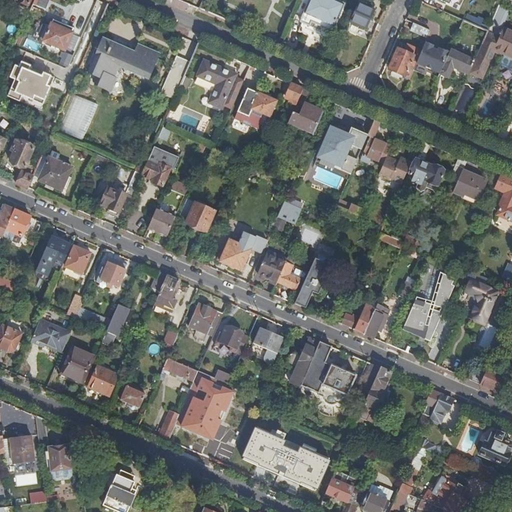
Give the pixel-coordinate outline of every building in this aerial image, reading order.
[(109,5),(98,0),(97,0),(90,17),(97,20),(94,29),(98,31),(109,5)] [(193,0),(191,5),(200,9),(203,0),(193,0)] [(302,0),(302,2),(296,15),(303,19),(301,22),(310,26),(312,22),(333,31),(345,4),(334,0),(302,0)] [(359,4),(351,22),(368,29),(375,11),(359,4)] [(43,12),(36,9),(30,22),(43,28),(45,27),(47,21),(43,19),(47,11),(44,10),(43,12)] [(479,17),(475,26),(485,30),(488,22),(479,17)] [(417,24),(415,23),(411,32),(427,39),(431,29),(430,29),(417,24)] [(491,48),(511,57),(511,54),(511,32),(492,24),(489,32),(476,61),(470,74),(483,80),(489,65),(485,63),(491,48)] [(65,30),(52,25),(45,42),(66,51),(73,34),(73,33),(74,29),(67,25),(65,30)] [(136,52),(105,39),(90,74),(99,78),(96,85),(111,92),(116,80),(114,78),(118,68),(148,81),(160,54),(139,45),(136,52)] [(434,46),(425,42),(421,52),(416,64),(440,74),(450,52),(444,50),(443,50),(439,49),(438,51),(432,49),(434,46)] [(389,70),(409,79),(413,70),(416,64),(421,52),(408,46),(405,52),(398,49),(389,70)] [(470,75),(470,74),(476,61),(451,50),(450,52),(440,74),(440,75),(449,79),(454,68),(470,75)] [(186,77),(192,63),(177,57),(160,94),(159,93),(159,94),(175,101),(181,87),(186,77)] [(233,109),(244,83),(236,79),(237,76),(205,62),(198,77),(218,86),(210,104),(223,110),(224,106),(233,109)] [(416,64),(413,70),(426,76),(428,73),(439,78),(440,75),(440,74),(416,64)] [(191,80),(186,77),(181,87),(187,90),(191,80)] [(303,89),(292,85),(286,99),(297,104),(303,89)] [(303,89),(297,104),(295,109),(294,111),(288,124),(314,135),(323,112),(305,104),(310,92),(303,89)] [(258,94),(248,90),(239,113),(250,117),(253,110),(271,118),(278,102),(259,93),(258,94)] [(100,105),(76,94),(60,130),(84,141),(100,105)] [(381,123),(375,121),(368,137),(371,138),(364,156),(384,165),(387,157),(392,146),(375,139),(381,123)] [(362,150),(368,137),(352,130),(350,136),(331,128),(318,158),(337,166),(336,168),(352,175),(358,161),(348,156),(352,146),(362,150)] [(171,132),(163,129),(159,138),(167,141),(171,132)] [(34,149),(16,141),(12,152),(15,153),(11,162),(26,168),(34,149)] [(235,160),(247,165),(250,156),(239,151),(235,160)] [(387,157),(384,165),(379,176),(402,186),(412,164),(401,159),(399,163),(395,162),(395,160),(387,157)] [(73,168),(50,158),(40,182),(63,192),(73,168)] [(337,166),(318,158),(316,161),(319,162),(316,169),(317,170),(318,169),(324,171),(323,173),(342,181),(348,183),(352,175),(336,168),(337,166)] [(468,161),(460,158),(448,185),(456,189),(463,170),(468,161)] [(143,175),(143,176),(153,181),(153,183),(163,187),(171,169),(170,169),(171,166),(165,163),(163,166),(150,160),(143,175)] [(433,167),(417,160),(411,174),(415,176),(413,182),(418,184),(417,188),(418,191),(421,193),(425,191),(427,188),(435,191),(438,186),(445,171),(445,170),(444,169),(435,165),(433,167)] [(463,170),(456,189),(454,193),(463,198),(465,196),(467,196),(479,201),(488,181),(463,170)] [(23,172),(17,185),(29,189),(34,177),(23,172)] [(143,175),(136,172),(129,188),(122,185),(119,192),(109,187),(101,205),(110,209),(108,212),(118,217),(124,203),(130,205),(143,176),(143,175)] [(511,180),(502,176),(497,189),(505,193),(499,206),(502,208),(499,215),(511,221),(511,180)] [(185,196),(189,188),(176,182),(172,191),(185,196)] [(182,217),(189,220),(196,204),(189,201),(182,217)] [(196,204),(189,220),(187,224),(207,233),(215,212),(205,207),(206,205),(198,201),(197,204),(196,204)] [(284,204),(278,218),(296,225),(299,218),(302,211),(284,204)] [(338,206),(335,213),(359,223),(364,210),(352,205),(349,211),(338,206)] [(0,236),(3,238),(7,228),(15,210),(5,206),(0,217),(0,236)] [(15,210),(7,228),(23,235),(31,217),(15,210)] [(157,210),(149,229),(168,237),(176,218),(157,210)] [(33,233),(40,236),(45,223),(38,220),(33,233)] [(222,230),(215,244),(226,249),(220,263),(242,272),(252,250),(251,250),(252,247),(242,243),(241,245),(231,241),(233,235),(222,230)] [(396,230),(392,238),(405,243),(428,253),(430,248),(417,242),(417,240),(408,236),(406,240),(404,239),(405,234),(396,230)] [(392,238),(381,233),(379,239),(402,249),(405,243),(392,238)] [(66,262),(70,252),(63,250),(65,245),(47,237),(40,254),(58,262),(59,259),(66,262)] [(91,254),(75,247),(66,268),(82,275),(91,254)] [(107,250),(101,264),(107,267),(106,270),(103,268),(98,282),(100,283),(102,280),(109,283),(107,287),(112,289),(114,285),(119,288),(126,271),(125,270),(115,266),(110,264),(114,253),(107,250)] [(287,260),(277,283),(296,291),(300,279),(290,275),(297,258),(289,255),(287,260)] [(259,275),(277,283),(287,260),(279,256),(277,260),(267,256),(263,264),(262,264),(260,270),(261,270),(259,275)] [(326,264),(315,259),(313,264),(324,269),(326,264)] [(115,266),(125,270),(127,265),(117,261),(115,266)] [(313,264),(295,305),(305,309),(312,291),(319,295),(323,286),(317,284),(324,269),(313,264)] [(511,268),(509,267),(503,280),(511,284),(511,268)] [(168,277),(158,272),(151,290),(160,294),(168,277)] [(433,306),(422,301),(416,300),(402,331),(430,343),(454,287),(452,286),(454,280),(440,274),(439,275),(441,276),(442,277),(442,280),(445,281),(433,306)] [(0,285),(16,292),(19,285),(0,277),(0,285)] [(168,277),(160,294),(155,304),(172,312),(176,302),(172,300),(180,282),(168,277)] [(499,293),(472,281),(467,292),(478,297),(479,298),(479,300),(471,318),(485,324),(499,293)] [(407,300),(413,286),(406,283),(400,297),(407,300)] [(345,297),(334,322),(342,325),(347,313),(352,300),(345,297)] [(208,335),(218,312),(199,304),(189,327),(208,335)] [(390,310),(378,305),(374,314),(365,335),(374,339),(379,329),(382,330),(390,310)] [(116,312),(107,332),(102,344),(111,348),(127,310),(119,306),(116,312)] [(109,309),(100,329),(107,332),(116,312),(109,309)] [(356,331),(365,335),(374,314),(365,310),(356,331)] [(214,337),(223,315),(218,312),(208,335),(214,337)] [(347,313),(342,325),(351,329),(356,318),(347,313)] [(63,352),(71,335),(40,322),(33,339),(45,345),(63,352)] [(2,325),(0,328),(0,348),(10,353),(15,351),(22,334),(2,325)] [(243,352),(250,338),(226,327),(220,342),(243,352)] [(265,362),(273,366),(285,339),(260,328),(253,343),(268,350),(264,359),(265,362)] [(171,329),(164,343),(168,345),(173,347),(179,333),(171,329)] [(320,342),(310,338),(302,356),(295,354),(291,355),(288,363),(289,367),(296,370),(290,383),(300,387),(301,387),(320,342)] [(45,345),(33,339),(32,343),(43,348),(45,345)] [(331,348),(320,342),(301,387),(319,394),(318,396),(324,399),(325,402),(326,403),(328,405),(330,406),(334,406),(338,404),(343,407),(356,377),(331,366),(324,364),(331,348)] [(173,347),(168,345),(164,353),(168,359),(173,347)] [(73,378),(85,384),(96,358),(73,348),(62,375),(72,379),(73,378)] [(168,359),(159,381),(163,382),(166,376),(168,377),(171,372),(194,382),(199,372),(168,359)] [(381,369),(368,363),(361,379),(366,382),(361,391),(369,395),(381,369)] [(118,377),(97,369),(90,387),(110,396),(118,377)] [(381,369),(369,395),(365,404),(378,410),(386,394),(383,393),(391,374),(381,369)] [(508,379),(487,370),(481,386),(501,395),(508,379)] [(214,439),(233,393),(203,380),(184,426),(214,439)] [(145,395),(127,387),(121,401),(140,409),(145,395)] [(242,391),(236,388),(233,393),(240,396),(242,391)] [(441,395),(432,391),(427,404),(427,405),(423,414),(431,418),(441,395)] [(441,395),(431,418),(429,422),(438,425),(439,423),(440,423),(445,411),(448,412),(453,400),(441,395)] [(180,416),(186,401),(179,397),(172,412),(170,411),(159,437),(169,442),(180,416)] [(281,399),(278,406),(290,411),(293,405),(281,399)] [(182,418),(180,416),(169,442),(178,445),(185,431),(184,431),(185,428),(183,427),(184,422),(181,421),(182,418)] [(46,421),(37,417),(39,437),(48,436),(46,421)] [(503,435),(498,433),(496,437),(492,436),(489,445),(485,443),(480,455),(505,466),(510,454),(509,454),(511,445),(511,444),(502,439),(503,435)] [(4,441),(5,453),(7,465),(7,466),(36,463),(32,438),(4,441)] [(422,440),(419,446),(419,447),(441,456),(443,450),(428,444),(428,443),(422,440)] [(414,443),(405,462),(408,463),(411,465),(415,456),(419,447),(419,446),(414,443)] [(70,445),(49,447),(49,453),(46,453),(49,469),(51,469),(52,479),(57,483),(70,481),(74,476),(73,466),(75,465),(74,462),(72,462),(70,445)] [(412,470),(410,468),(403,484),(410,487),(417,472),(412,470)] [(357,480),(337,471),(327,494),(347,503),(343,511),(354,511),(357,507),(348,503),(357,480)] [(120,476),(117,475),(108,497),(111,498),(108,505),(124,511),(126,511),(129,506),(131,507),(137,492),(133,490),(136,483),(133,482),(134,479),(121,473),(120,476)] [(176,477),(165,473),(157,492),(167,497),(176,477)] [(502,487),(510,481),(498,476),(495,484),(502,487)] [(446,511),(471,511),(476,508),(461,499),(467,490),(458,485),(456,487),(442,479),(433,494),(439,498),(434,506),(438,508),(446,511)] [(412,488),(410,487),(403,484),(400,491),(409,496),(412,488)] [(30,495),(31,505),(48,502),(47,498),(47,493),(30,495)] [(376,497),(368,493),(361,509),(368,511),(384,511),(388,502),(381,499),(381,497),(377,495),(376,497)] [(434,506),(421,501),(418,508),(428,511),(436,511),(438,508),(434,506)]
